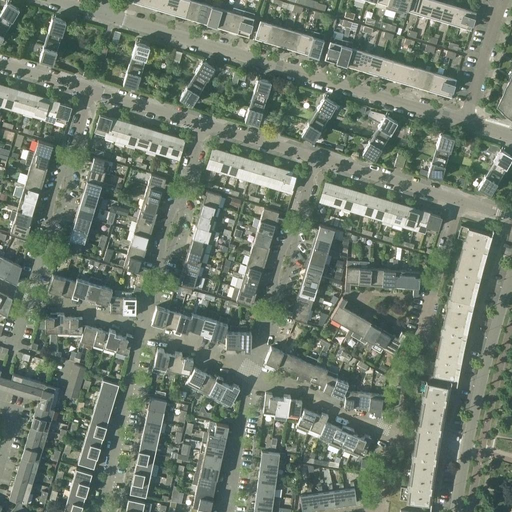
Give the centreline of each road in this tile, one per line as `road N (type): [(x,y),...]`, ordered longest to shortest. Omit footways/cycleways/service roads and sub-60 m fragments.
road 1 (residential): [(465,121),(105,14)]
road 2 (residential): [(401,435),(400,381),(422,339),(458,201)]
road 3 (residential): [(455,511),(511,278)]
road 4 (residential): [(102,511),(141,334)]
road 5 (residential): [(458,201),(316,157)]
road 6 (residential): [(229,511),(252,375)]
road 7 (residential): [(465,121),(501,0)]
